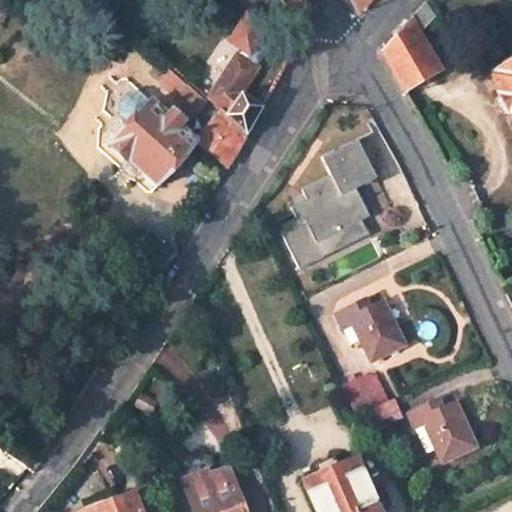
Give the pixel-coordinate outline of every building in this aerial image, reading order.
[(0,0),(0,17),(14,0),(0,0)] [(96,0),(77,0),(73,5),(115,42),(127,28),(96,0)] [(349,0),(359,14),(371,0),(349,0)] [(432,20),(420,6),(409,18),(419,34),(432,20)] [(244,93),(260,68),(259,67),(268,55),(269,47),(262,42),(272,27),(253,14),(235,41),(247,49),(242,56),(241,55),(209,103),(221,114),(247,137),(264,108),(244,93)] [(437,64),(419,34),(409,18),(380,51),(404,91),(437,64)] [(511,66),(491,82),(511,110),(511,66)] [(208,107),(166,71),(156,82),(197,119),(208,107)] [(197,143),(196,142),(190,137),(181,128),(185,124),(171,111),(167,117),(150,101),(149,102),(138,92),(127,95),(120,103),(117,114),(124,120),(127,117),(131,121),(127,126),(122,121),(109,136),(114,141),(109,146),(156,189),(197,143)] [(221,114),(196,142),(197,143),(213,158),(205,168),(221,182),(237,154),(247,137),(221,114)] [(377,180),(359,141),(323,159),(331,177),(302,190),(306,200),(290,208),(296,219),(278,227),(298,270),(323,258),(316,244),(361,222),(370,218),(356,190),(377,180)] [(316,244),(323,258),(368,237),(361,222),(316,244)] [(347,342),(357,338),(374,375),(407,359),(386,314),(371,321),(367,313),(339,325),(347,342)] [(341,388),(353,414),(375,403),(363,378),(341,388)] [(375,432),(401,419),(392,400),(365,412),(375,432)] [(475,446),(455,400),(441,407),(437,400),(407,413),(414,429),(425,423),(443,461),(475,446)] [(379,511),(358,460),(340,467),(336,456),(317,464),(321,475),(304,483),(315,511),(379,511)] [(182,481),(194,511),(244,511),(227,469),(202,479),(200,474),(182,481)] [(90,511),(141,511),(135,494),(90,511)]
